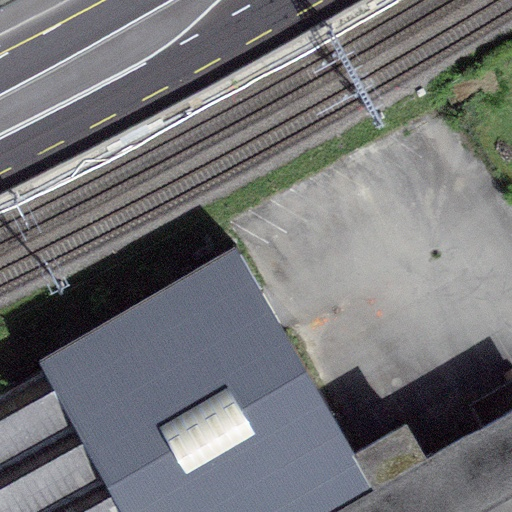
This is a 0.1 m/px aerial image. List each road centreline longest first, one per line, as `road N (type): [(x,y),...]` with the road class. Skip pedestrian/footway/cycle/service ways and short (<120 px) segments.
road 1 (primary): [(0,149),(268,0)]
road 2 (primary): [(131,0),(0,69)]
